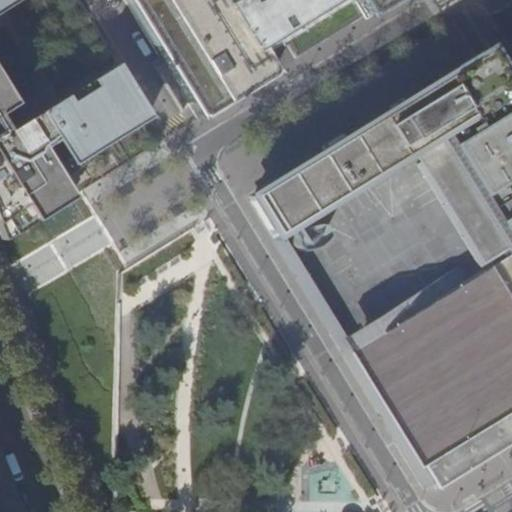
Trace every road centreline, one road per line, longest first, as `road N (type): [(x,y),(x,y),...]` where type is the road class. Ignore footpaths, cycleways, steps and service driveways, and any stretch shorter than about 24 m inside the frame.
road 1 (residential): [(417,511),(196,152),(443,0)]
road 2 (residential): [(0,400),(44,511)]
